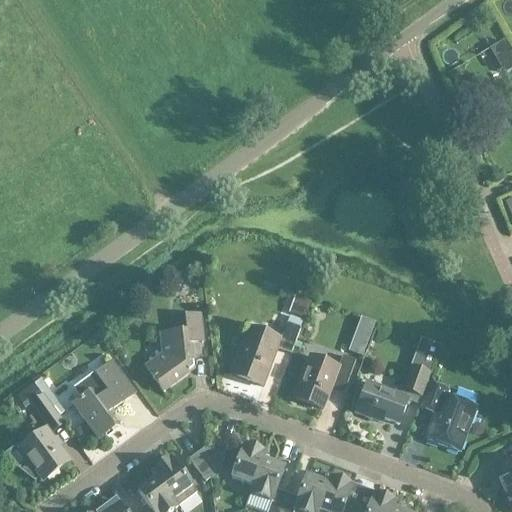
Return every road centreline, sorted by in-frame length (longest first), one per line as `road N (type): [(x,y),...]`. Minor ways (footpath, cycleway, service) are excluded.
road 1 (unclassified): [(0,333),(455,0)]
road 2 (residential): [(482,511),(463,493),(211,401),(190,404),(52,511)]
